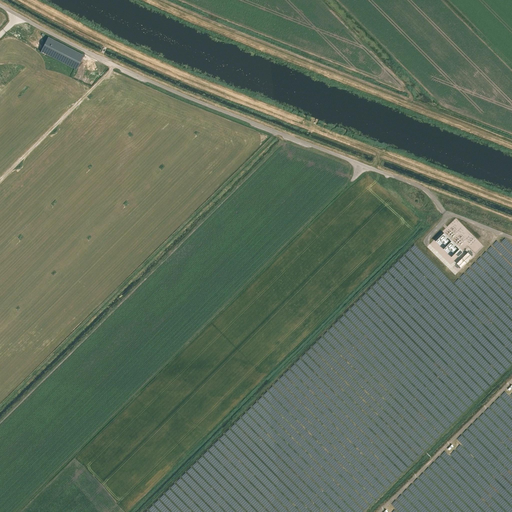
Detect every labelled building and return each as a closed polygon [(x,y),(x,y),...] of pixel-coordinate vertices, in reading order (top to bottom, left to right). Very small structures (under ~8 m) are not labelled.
[(84,55),(48,37),(41,51),(76,70),(84,55)] [(96,75),(95,73),(95,71),(94,70),(93,68),(92,68),(90,67),(89,66),(87,66),(85,66),(83,66),(82,67),(80,68),(78,70),(78,71),(77,73),(77,75),(77,77),(77,78),(78,80),(79,81),(80,82),(82,83),(84,84),(85,84),(87,84),(89,84),(91,83),(92,82),(94,81),(95,79),(95,77),(96,75)] [(469,260),(472,257),(472,256),(468,253),(464,256),(461,260),(460,260),(457,263),(457,264),(461,267),(461,268),(461,267),(465,264),(468,260),(469,260)] [(420,393),(419,398),(422,395),(421,399),(434,402),(433,399),(436,398),(437,403),(439,394),(441,396),(440,393),(445,392),(437,384),(440,384),(441,381),(444,382),(437,376),(436,375),(438,378),(437,383),(430,376),(429,378),(426,377),(427,380),(429,382),(420,380),(422,388),(417,384),(417,386),(414,385),(414,389),(418,393),(420,393)] [(364,437),(361,438),(363,493),(366,493),(366,491),(367,491),(366,489),(366,483),(368,483),(368,472),(368,471),(371,469),(368,465),(370,464),(367,464),(371,461),(369,458),(369,453),(368,453),(368,440),(367,438),(364,440),(364,434),(367,438),(369,437),(363,429),(364,429),(362,429),(362,434),(364,437)] [(404,509),(408,511),(423,511),(433,508),(440,509),(438,502),(448,496),(445,488),(459,490),(442,479),(440,483),(431,477),(430,484),(424,481),(423,476),(404,488),(420,484),(418,494),(422,495),(414,497),(415,502),(414,502),(413,510),(397,507),(400,505),(397,500),(393,503),(399,511),(402,511),(402,510),(404,509)] [(370,505),(365,500),(364,502),(362,505),(366,509),(370,505)]
